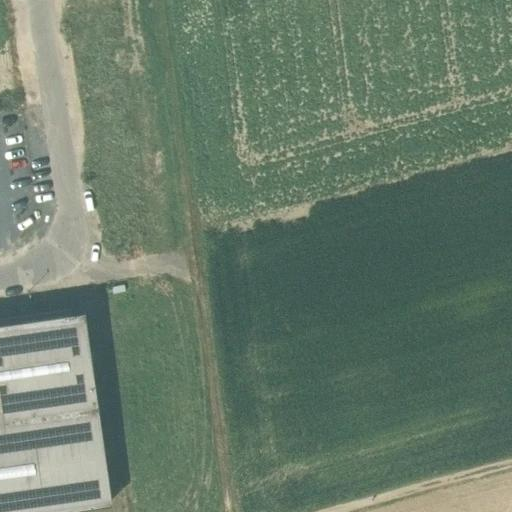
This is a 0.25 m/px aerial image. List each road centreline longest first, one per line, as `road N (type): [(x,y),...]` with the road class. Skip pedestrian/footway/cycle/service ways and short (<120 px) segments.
road 1 (track): [(229,511),(161,0)]
road 2 (unclassified): [(35,0),(69,243),(55,270),(0,280)]
